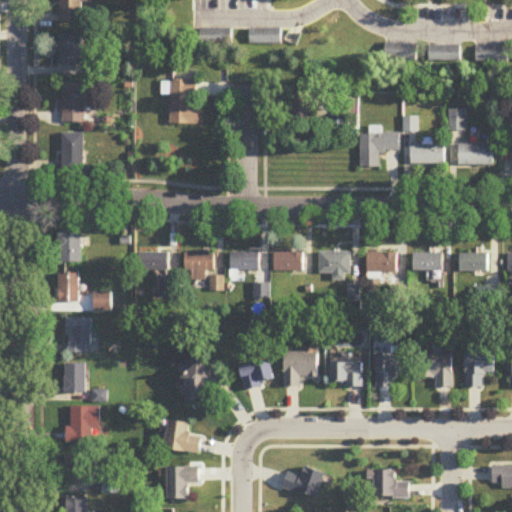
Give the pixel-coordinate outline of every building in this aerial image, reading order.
[(61,0),(61,24),(82,24),(81,0),(61,0)] [(232,30),(200,30),(200,45),(232,45),(232,30)] [(281,30),(249,30),(249,45),(281,45),(281,30)] [(84,36),(60,36),(60,67),(84,67),(84,36)] [(417,46),(385,45),(384,60),(417,61),(417,46)] [(460,63),(460,47),(428,47),(428,63),(460,63)] [(507,48),(475,48),(475,64),(507,64),(507,48)] [(197,81),(171,81),(171,126),(201,126),(201,108),(197,108),(197,81)] [(86,85),(63,85),(63,123),(86,123),(86,107),(95,107),(95,91),(86,91),(86,85)] [(292,95),(292,125),(309,125),(309,95),(292,95)] [(357,121),(357,97),(338,97),(338,121),(357,121)] [(84,134),(63,134),(63,172),(84,172),(84,134)] [(361,169),(380,169),(380,154),(400,154),(400,135),(361,135),(361,169)] [(411,146),(411,166),(446,166),(446,146),(411,146)] [(494,167),(494,146),(459,146),(459,167),(494,167)] [(59,236),(59,265),(81,265),(81,236),(59,236)] [(169,254),(140,254),(140,272),(169,272),(169,254)] [(207,282),(207,274),(215,274),(215,254),(186,254),(186,274),(192,274),(192,282),(207,282)] [(230,282),(242,282),(242,273),(260,273),(260,254),(230,254),(230,282)] [(304,254),(274,254),(274,274),(304,274),(304,254)] [(350,254),(320,254),(320,276),(334,276),(334,282),(350,282),(350,254)] [(397,255),(367,255),(367,277),(397,277),(397,255)] [(443,274),(443,255),(414,255),(414,274),(443,274)] [(460,274),(490,274),(490,255),(460,255),(460,274)] [(79,304),(79,275),(59,275),(59,304),(79,304)] [(95,294),(95,312),(112,312),(112,294),(95,294)] [(92,320),(67,320),(67,355),(92,355),(92,320)] [(466,390),(484,390),(484,375),(496,375),(496,353),(466,353),(466,390)] [(286,388),(303,388),(303,378),(320,378),(320,354),(286,354),(286,388)] [(406,356),(378,356),(378,389),(395,389),(395,375),(406,375),(406,356)] [(438,389),(453,389),(454,357),(422,356),(421,378),(438,378),(438,389)] [(177,387),(194,406),(226,377),(208,358),(177,387)] [(242,367),(245,391),(276,387),(273,363),(242,367)] [(334,364),(334,387),(364,388),(364,364),(334,364)] [(66,395),(87,395),(87,366),(66,366),(66,395)] [(70,445),(99,445),(99,408),(70,408),(70,445)] [(204,438),(190,436),(192,424),(170,422),(167,451),(202,455),(204,438)] [(65,485),(96,485),(96,469),(87,469),(87,457),(65,457),(65,485)] [(303,478),(289,474),(284,490),(319,500),(327,474),(306,468),(303,478)] [(511,489),(511,468),(493,469),(493,490),(511,489)] [(189,501),(189,485),(201,485),(201,469),(169,469),(169,501),(189,501)] [(410,484),(397,483),(397,472),(369,472),(369,479),(375,480),(375,499),(410,500),(410,484)] [(103,495),(117,495),(117,481),(103,481),(103,495)] [(88,511),(88,500),(67,500),(66,511),(88,511)]
